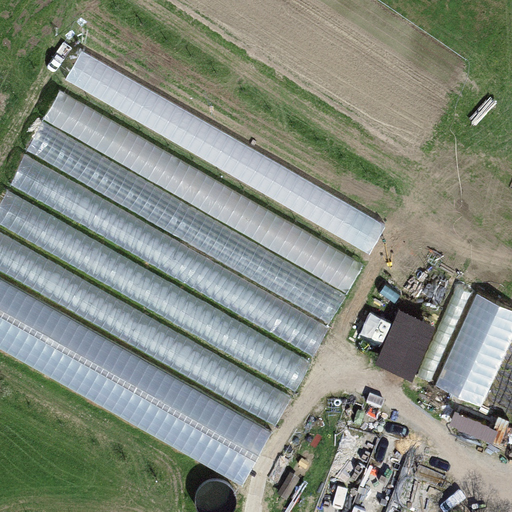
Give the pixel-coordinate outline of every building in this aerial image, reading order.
[(49,98),(0,201),(0,284),(284,419),(365,248),(49,98)] [(0,281),(0,351),(244,481),(273,426),(0,281)] [(511,313),(478,297),(435,382),(481,404),(511,341),(511,313)] [(399,305),(376,361),(414,376),(437,320),(399,305)] [(372,455),(350,511),(384,511),(402,465),(372,455)]
